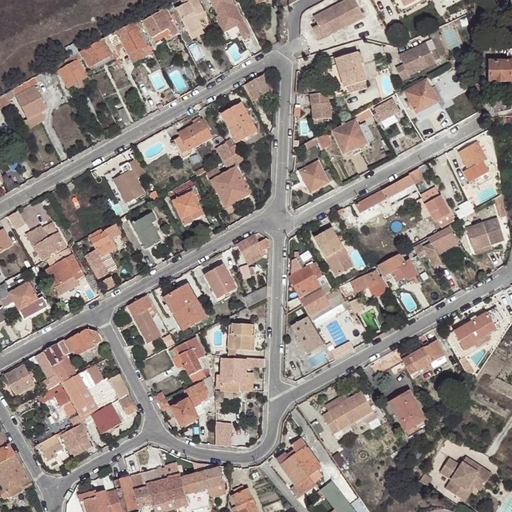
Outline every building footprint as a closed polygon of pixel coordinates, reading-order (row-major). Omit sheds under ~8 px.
[(198,0),(187,0),(189,2),(175,9),(192,40),(204,34),(196,16),(204,12),(201,6),(198,0)] [(223,34),(243,24),(231,0),(208,0),(217,16),(215,17),(223,34)] [(344,20),(363,11),(357,0),(345,0),(316,16),(320,25),(314,28),(321,40),(348,26),(344,20)] [(406,6),(402,0),(394,0),(400,10),(404,8),(406,6)] [(402,0),(406,6),(404,8),(405,10),(424,0),(402,0)] [(167,9),(163,10),(171,27),(174,32),(176,36),(181,34),(175,24),(167,9)] [(143,20),(144,23),(151,37),(171,27),(163,10),(143,20)] [(366,16),(363,11),(344,20),(348,26),(366,16)] [(135,22),(108,36),(110,42),(112,46),(122,41),(126,50),(128,54),(146,45),(135,22)] [(171,27),(151,37),(154,42),(174,32),(171,27)] [(108,36),(87,48),(89,52),(110,42),(108,36)] [(112,46),(116,52),(118,55),(126,50),(122,41),(112,46)] [(412,53),(411,50),(403,54),(407,64),(399,68),(406,80),(413,77),(413,75),(439,63),(438,60),(434,51),(430,41),(414,49),(416,51),(412,53)] [(110,42),(89,52),(84,55),(89,65),(116,52),(112,46),(110,42)] [(150,52),(146,45),(128,54),(130,56),(125,59),(128,64),(150,52)] [(80,51),(51,68),(54,72),(58,69),(77,59),(83,57),(80,51)] [(364,82),(369,80),(360,52),(336,59),(345,88),(364,82)] [(77,59),(58,69),(67,86),(86,76),(77,59)] [(511,63),(511,61),(510,61),(508,62),(491,62),(491,81),(511,81),(511,63)] [(189,78),(194,75),(189,63),(183,67),(189,78)] [(51,68),(42,72),(49,86),(58,81),(54,72),(51,68)] [(271,90),(263,75),(247,84),(255,99),(271,90)] [(27,100),(37,94),(32,84),(37,82),(35,77),(12,89),(30,123),(27,124),(30,131),(47,122),(44,116),(47,114),(41,102),(31,108),(27,100)] [(418,113),(424,110),(433,105),(439,102),(427,81),(407,92),(418,113)] [(364,82),(345,88),(348,94),(366,89),(364,82)] [(153,110),(159,107),(148,89),(143,92),(153,110)] [(6,93),(0,96),(0,105),(9,101),(6,93)] [(329,93),(311,95),(312,105),(313,104),(331,103),(329,93)] [(37,94),(27,100),(31,108),(41,102),(42,102),(37,94)] [(400,112),(393,98),(374,109),(381,123),(400,112)] [(238,142),(257,132),(242,103),(222,114),(233,135),(234,134),(238,142)] [(331,103),(313,104),(314,119),(324,118),(333,118),(331,103)] [(433,105),(424,110),(428,115),(436,110),(433,105)] [(266,130),(274,126),(269,115),(261,120),(266,130)] [(182,136),(190,149),(213,137),(203,116),(195,120),(197,124),(180,133),(182,136)] [(367,143),(359,127),(356,121),(335,130),(345,153),(367,143)] [(368,123),(359,127),(367,143),(376,139),(368,123)] [(320,138),(328,154),(335,151),(328,134),(320,138)] [(192,153),(190,149),(182,136),(174,140),(183,157),(192,153)] [(225,141),(227,143),(230,149),(236,145),(233,138),(225,141)] [(317,143),(314,138),(306,142),(304,143),(307,148),(317,143)] [(486,158),(484,155),(478,142),(460,152),(474,179),(491,169),(486,158)] [(218,148),(224,161),(228,159),(233,156),(230,149),(227,143),(218,148)] [(233,156),(240,152),(236,145),(230,149),(233,156)] [(244,159),(240,152),(233,156),(228,159),(232,165),(244,159)] [(146,174),(138,158),(130,162),(134,168),(114,179),(127,203),(147,193),(139,177),(146,174)] [(319,162),(301,171),(312,191),(329,182),(319,162)] [(226,207),(251,194),(236,166),(221,175),(217,167),(207,173),(226,207)] [(418,167),(409,172),(414,182),(423,177),(418,167)] [(384,200),(414,183),(410,175),(355,204),(360,212),(363,211),(378,203),(384,200)] [(200,198),(192,185),(187,188),(186,185),(178,190),(180,192),(175,194),(177,198),(171,201),(181,220),(202,209),(196,199),(200,198)] [(178,190),(177,188),(166,193),(171,201),(177,198),(175,194),(180,192),(178,190)] [(253,197),(251,194),(226,207),(230,214),(240,209),(237,205),(253,197)] [(411,204),(407,195),(397,201),(401,209),(411,204)] [(430,214),(425,203),(421,196),(415,199),(424,216),(430,214)] [(430,214),(433,220),(438,230),(449,225),(454,222),(448,211),(441,196),(425,203),(430,214)] [(387,206),(384,200),(378,203),(381,209),(387,206)] [(472,211),(466,200),(459,203),(464,214),(472,211)] [(381,209),(378,203),(363,211),(366,217),(381,209)] [(18,211),(9,216),(17,229),(25,224),(18,211)] [(145,249),(161,240),(151,223),(157,220),(153,213),(132,224),(145,249)] [(498,218),(467,228),(475,250),(506,239),(498,218)] [(52,220),(43,225),(48,235),(58,230),(52,220)] [(48,235),(43,225),(42,223),(25,233),(31,244),(34,243),(42,258),(66,245),(58,230),(48,235)] [(105,232),(104,232),(90,240),(95,249),(100,258),(118,248),(112,239),(121,234),(116,224),(104,230),(105,232)] [(426,241),(414,247),(414,248),(423,261),(428,259),(433,268),(440,264),(434,255),(456,243),(447,227),(425,239),(426,241)] [(3,230),(0,231),(0,250),(11,245),(3,230)] [(100,231),(100,230),(88,236),(90,240),(104,232),(102,230),(100,231)] [(331,230),(312,240),(333,279),(352,269),(331,230)] [(254,235),(238,245),(246,260),(259,253),(263,251),(269,248),(269,241),(266,239),(259,243),(254,235)] [(420,262),(423,261),(414,248),(414,247),(412,245),(408,248),(409,249),(412,253),(415,258),(417,257),(420,262)] [(69,248),(46,261),(49,268),(45,270),(59,295),(79,284),(77,280),(85,277),(69,248)] [(100,258),(95,249),(84,255),(97,278),(108,272),(100,258)] [(402,259),(412,253),(409,249),(399,254),(402,259)] [(259,253),(246,260),(249,266),(263,259),(262,257),(259,253)] [(294,261),(293,275),(312,265),(307,254),(294,261)] [(403,262),(402,259),(399,254),(379,266),(384,275),(390,272),(395,283),(406,278),(408,280),(417,275),(408,259),(403,262)] [(312,319),(331,309),(328,301),(324,294),(316,279),(322,276),(315,263),(312,265),(293,275),(290,277),(312,319)] [(222,266),(203,276),(216,300),(235,289),(222,266)] [(249,279),(248,267),(239,267),(240,280),(249,279)] [(381,278),(382,278),(377,269),(374,271),(379,279),(381,278)] [(377,294),(386,288),(381,278),(379,279),(374,271),(350,282),(355,292),(367,285),(370,289),(373,287),(377,294)] [(106,292),(115,286),(110,278),(101,284),(106,292)] [(8,294),(2,284),(0,284),(0,301),(9,297),(18,311),(25,308),(29,316),(45,308),(40,299),(38,300),(29,282),(8,294)] [(355,292),(350,282),(340,287),(345,296),(355,292)] [(188,287),(164,300),(180,331),(205,318),(188,287)] [(245,299),(247,309),(267,299),(267,288),(245,299)] [(328,301),(331,309),(345,303),(337,289),(324,294),(328,301)] [(129,307),(134,316),(146,309),(151,306),(146,297),(129,307)] [(348,303),(355,314),(365,310),(360,298),(348,303)] [(146,309),(150,316),(155,313),(151,306),(146,309)] [(139,326),(152,320),(150,316),(146,309),(134,316),(139,326)] [(455,332),(465,350),(475,345),(474,342),(497,330),(487,314),(455,332)] [(307,317),(291,327),(307,355),(323,345),(307,317)] [(142,333),(155,326),(152,320),(139,326),(142,333)] [(251,336),(254,337),(254,326),(253,325),(232,324),(229,325),(227,349),(250,351),(251,336)] [(160,335),(155,326),(142,333),(147,342),(160,335)] [(64,340),(56,344),(63,356),(94,340),(96,344),(102,341),(98,332),(88,329),(65,341),(64,340)] [(371,340),(367,333),(361,336),(365,343),(371,340)] [(199,359),(204,356),(194,338),(176,347),(181,356),(185,366),(193,362),(199,359)] [(94,340),(63,356),(65,359),(67,358),(96,344),(94,340)] [(334,361),(355,349),(351,342),(336,350),(335,349),(329,352),(334,361)] [(437,342),(411,356),(419,371),(445,356),(437,342)] [(43,351),(57,375),(70,368),(65,359),(63,356),(56,344),(43,351)] [(181,356),(176,347),(173,349),(177,358),(181,356)] [(43,351),(34,355),(47,378),(48,380),(56,376),(57,375),(43,351)] [(179,369),(185,366),(181,356),(177,358),(174,360),(179,369)] [(198,372),(209,367),(204,356),(199,359),(193,362),(185,366),(194,385),(203,381),(198,372)] [(402,361),(412,380),(421,375),(419,371),(411,356),(402,361)] [(223,358),(213,357),(208,357),(209,367),(210,374),(214,374),(213,366),(222,366),(223,362),(223,358)] [(217,379),(216,388),(221,389),(221,392),(239,393),(239,391),(240,383),(243,383),(243,373),(244,364),(256,365),(256,360),(246,359),(244,359),(243,364),(223,362),(222,366),(221,379),(217,379)] [(127,396),(129,395),(119,375),(110,380),(109,378),(103,381),(94,364),(86,368),(87,370),(79,374),(98,411),(127,396)] [(6,375),(15,394),(34,386),(24,366),(6,375)] [(57,375),(61,383),(78,414),(82,420),(90,416),(98,411),(79,374),(77,376),(72,367),(70,368),(57,375)] [(210,374),(209,367),(198,372),(203,381),(211,377),(211,375),(210,374)] [(251,374),(243,373),(243,383),(240,383),(239,391),(250,392),(251,374)] [(48,380),(51,386),(59,382),(56,376),(48,380)] [(207,398),(214,395),(211,382),(211,377),(203,381),(203,382),(206,389),(204,390),(207,394),(207,398)] [(48,380),(47,378),(41,383),(45,390),(51,386),(48,380)] [(200,401),(207,398),(207,394),(204,390),(206,389),(203,382),(185,391),(188,399),(195,414),(204,410),(200,401)] [(59,386),(39,397),(42,403),(43,402),(54,423),(74,412),(59,386)] [(346,399),(326,410),(327,412),(321,415),(331,434),(371,411),(360,392),(346,399)] [(407,432),(425,421),(409,392),(390,402),(407,432)] [(157,393),(152,396),(156,403),(162,400),(165,399),(163,394),(158,396),(157,393)] [(324,407),(326,410),(346,399),(343,395),(324,407)] [(98,411),(90,416),(100,434),(136,414),(127,396),(98,411)] [(181,428),(198,421),(195,414),(188,399),(171,408),(181,428)] [(82,420),(78,414),(68,419),(72,426),(82,420)] [(430,419),(425,421),(407,432),(405,434),(409,440),(433,425),(430,419)] [(70,450),(86,440),(78,426),(61,434),(70,450)] [(9,444),(1,430),(0,430),(0,449),(0,450),(9,444)] [(38,443),(33,446),(35,451),(41,448),(48,461),(56,456),(55,453),(63,449),(55,435),(38,443)] [(293,456),(305,447),(299,439),(287,448),(291,452),(293,456)] [(90,447),(86,440),(70,450),(73,456),(90,447)] [(0,472),(10,467),(6,460),(15,455),(9,444),(0,450),(0,449),(0,472)] [(308,476),(317,470),(320,468),(305,447),(293,456),(308,476)] [(280,466),(293,456),(291,452),(285,457),(283,454),(276,461),(280,466)] [(22,490),(31,484),(15,455),(6,460),(10,467),(22,490)] [(313,483),(308,476),(293,456),(280,466),(295,486),(290,490),(297,499),(311,489),(309,486),(313,483)] [(466,457),(461,464),(449,457),(440,474),(451,480),(445,488),(466,502),(475,488),(481,492),(492,473),(466,457)] [(10,467),(0,472),(0,482),(4,489),(8,496),(9,497),(22,490),(10,467)] [(179,479),(184,494),(189,493),(213,487),(222,484),(223,484),(219,468),(179,479)] [(147,486),(152,505),(184,497),(184,494),(179,479),(171,481),(170,478),(159,481),(156,470),(141,474),(144,485),(147,486)] [(322,477),(317,470),(308,476),(313,483),(322,477)] [(150,505),(152,505),(147,486),(144,485),(141,474),(130,477),(138,508),(150,505)] [(129,511),(138,508),(130,477),(114,482),(116,490),(121,508),(127,506),(129,511)] [(320,491),(335,509),(331,511),(356,511),(350,504),(358,497),(349,483),(339,490),(332,481),(320,491)] [(225,493),(222,484),(213,487),(216,496),(225,493)] [(216,496),(213,487),(189,493),(192,502),(207,498),(216,496)] [(257,511),(247,490),(244,491),(242,487),(233,491),(235,495),(232,497),(237,509),(232,511),(257,511)] [(8,496),(4,489),(0,490),(0,494),(3,499),(8,496)] [(121,511),(121,508),(116,490),(106,493),(110,511),(121,511)] [(110,511),(106,493),(105,491),(95,494),(96,498),(85,501),(87,511),(110,511)] [(96,498),(95,494),(94,492),(79,498),(82,511),(87,511),(85,501),(96,498)] [(184,494),(184,497),(188,507),(193,505),(192,502),(189,493),(184,494)] [(193,505),(188,507),(189,511),(197,511),(210,509),(207,498),(192,502),(193,505)]
